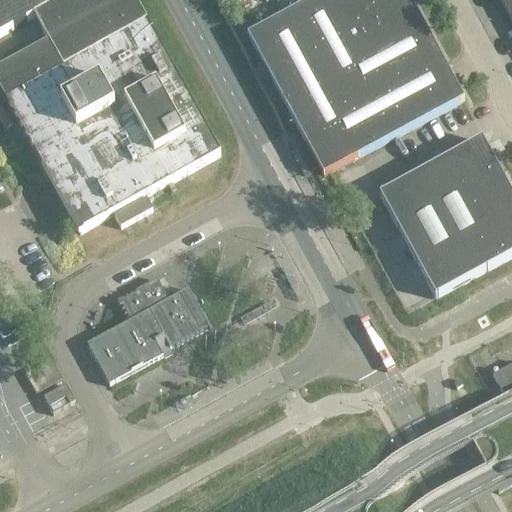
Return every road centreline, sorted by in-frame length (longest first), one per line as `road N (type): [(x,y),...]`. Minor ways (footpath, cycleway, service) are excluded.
road 1 (residential): [(511,112),(361,198),(415,304)]
road 2 (secondary): [(511,414),(332,511)]
road 3 (unclassified): [(511,110),(454,0)]
